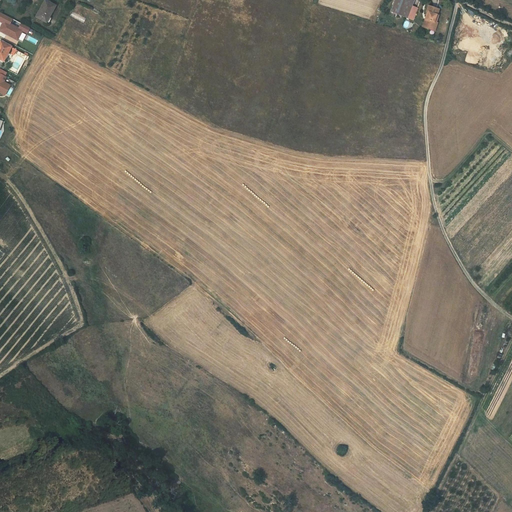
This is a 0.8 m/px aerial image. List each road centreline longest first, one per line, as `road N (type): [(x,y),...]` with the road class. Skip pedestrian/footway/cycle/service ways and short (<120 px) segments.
road 1 (track): [(456,2),(424,111),(432,194),(460,264),(511,318)]
road 2 (track): [(511,340),(427,511)]
road 3 (track): [(428,170),(428,213),(405,307)]
